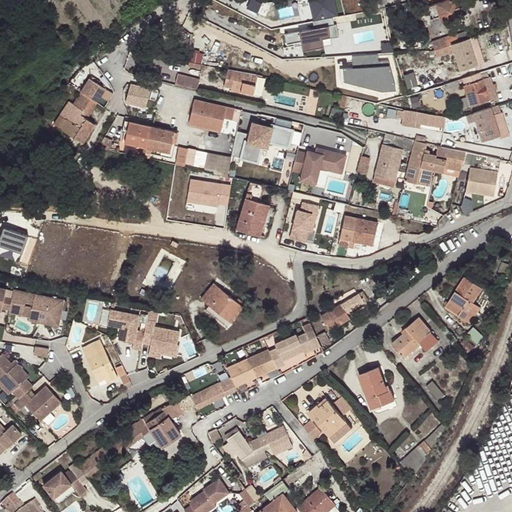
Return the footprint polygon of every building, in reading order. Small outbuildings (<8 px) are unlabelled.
[(263,0),(253,0),(251,7),(263,11),(266,1),(263,0)] [(335,0),(310,0),(314,20),(331,17),(339,15),(335,0)] [(367,0),(370,10),(385,7),(383,0),(367,0)] [(447,0),(427,7),(436,33),(451,28),(449,21),(453,20),(454,23),(463,20),(456,0),(447,0)] [(281,17),(294,14),(292,5),(279,8),(281,17)] [(371,16),(386,12),(385,7),(370,10),(371,16)] [(331,17),(314,20),(315,26),(285,31),(287,43),(302,40),(303,48),(326,44),(325,38),(338,36),(336,24),(332,24),(331,17)] [(432,41),(435,50),(459,41),(456,33),(432,41)] [(476,36),(469,38),(477,65),(484,63),(476,36)] [(477,65),(469,38),(459,41),(435,50),(437,57),(453,52),(459,71),(477,65)] [(352,66),(342,67),(343,79),(382,88),(382,83),(396,86),(387,60),(376,61),(376,54),(351,55),(352,66)] [(241,71),(227,68),(224,85),(241,89),(259,85),(256,74),(256,71),(241,71)] [(179,73),(176,84),(188,87),(197,89),(200,79),(179,73)] [(470,106),(488,100),(479,73),(461,79),(470,106)] [(89,78),(79,91),(96,102),(105,88),(89,78)] [(454,81),(445,84),(448,96),(458,92),(454,81)] [(130,94),(136,84),(130,83),(127,93),(130,94)] [(145,107),(150,88),(136,84),(130,94),(127,93),(125,102),(145,107)] [(96,102),(79,91),(72,103),(73,104),(68,112),(65,111),(61,116),(65,118),(63,120),(58,117),(55,123),(82,142),(95,123),(85,117),(96,102)] [(227,107),(195,99),(189,123),(214,129),(221,131),(224,118),(233,120),(235,109),(227,107)] [(509,136),(500,105),(491,108),(500,136),(499,136),(500,139),(509,136)] [(437,127),(440,115),(403,108),(400,124),(419,128),(420,123),(437,127)] [(491,108),(472,113),(475,121),(482,141),(499,136),(500,136),(491,108)] [(475,121),(472,113),(465,116),(468,123),(475,121)] [(289,146),(292,130),(248,120),(239,160),(257,164),(261,146),(268,142),(289,146)] [(143,146),(147,147),(169,152),(174,132),(130,121),(125,142),(143,146)] [(415,141),(384,134),(382,144),(403,150),(412,152),(415,141)] [(462,163),(463,164),(466,152),(457,150),(452,149),(437,146),(435,154),(425,151),(427,143),(415,141),(412,152),(405,181),(419,185),(424,168),(443,173),(445,168),(447,160),(462,163)] [(57,154),(68,162),(75,152),(63,144),(57,154)] [(403,150),(382,144),(374,174),(395,179),(395,177),(400,162),(403,150)] [(175,164),(184,166),(188,148),(179,146),(175,164)] [(184,166),(194,168),(199,151),(188,148),(184,166)] [(297,150),(292,170),(301,173),(299,180),(314,184),(318,170),(341,176),(346,156),(317,149),(315,155),(297,150)] [(194,168),(204,170),(208,153),(199,151),(194,168)] [(500,160),(466,152),(463,164),(471,166),(466,192),(489,195),(492,182),(495,183),(500,160)] [(231,159),(208,153),(204,170),(227,176),(231,159)] [(445,168),(460,171),(462,163),(447,160),(445,168)] [(400,162),(395,177),(403,179),(406,164),(400,162)] [(231,184),(189,178),(186,201),(217,206),(218,202),(228,204),(231,184)] [(260,202),(265,185),(250,182),(236,229),(260,236),(269,205),(260,202)] [(395,216),(403,218),(409,195),(401,193),(395,216)] [(300,211),(296,210),(289,238),(304,242),(307,231),(312,232),(319,205),(303,201),(300,211)] [(344,204),(336,202),(333,211),(342,213),(344,204)] [(350,241),(373,246),(378,223),(345,215),(338,245),(348,248),(350,241)] [(28,235),(3,227),(0,237),(0,245),(22,253),(28,235)] [(445,308),(469,324),(479,307),(472,303),(481,289),(464,278),(445,308)] [(201,298),(230,322),(242,306),(214,283),(201,298)] [(55,321),(59,299),(13,289),(12,298),(9,309),(9,311),(23,314),(25,305),(25,301),(33,303),(32,306),(30,316),(55,321)] [(320,317),(329,331),(349,319),(346,313),(363,302),(358,294),(320,317)] [(9,309),(12,298),(4,296),(2,307),(9,309)] [(63,300),(59,299),(55,321),(30,316),(29,320),(58,325),(63,300)] [(30,316),(32,306),(25,305),(23,314),(30,316)] [(142,343),(145,332),(137,330),(140,316),(111,309),(107,325),(121,328),(123,328),(122,331),(121,331),(119,340),(134,343),(133,349),(141,350),(142,343)] [(419,317),(405,328),(407,331),(403,334),(392,343),(404,358),(419,346),(425,352),(438,341),(419,317)] [(175,355),(180,332),(155,327),(156,322),(147,320),(145,332),(142,343),(151,345),(150,350),(175,355)] [(303,352),(320,344),(311,327),(296,335),(294,333),(273,343),(274,347),(268,350),(276,367),(283,364),(281,359),(302,349),(303,352)] [(318,336),(323,345),(329,342),(325,332),(318,336)] [(105,378),(107,382),(118,377),(99,338),(82,346),(98,381),(105,378)] [(474,348),(466,338),(461,343),(470,352),(474,348)] [(39,346),(37,353),(50,355),(51,347),(39,346)] [(256,377),(276,367),(268,350),(267,348),(246,358),(256,377)] [(2,353),(0,354),(0,379),(1,378),(3,376),(15,389),(12,391),(19,398),(26,392),(33,385),(26,378),(29,375),(17,362),(14,365),(11,368),(8,365),(11,363),(2,353)] [(256,377),(246,358),(226,368),(231,378),(236,387),(256,377)] [(359,375),(371,409),(395,401),(391,390),(387,392),(378,368),(359,375)] [(1,378),(12,391),(15,389),(3,376),(1,378)] [(197,410),(237,390),(236,387),(231,378),(191,397),(197,410)] [(426,387),(437,400),(443,395),(432,381),(426,387)] [(26,392),(15,402),(20,409),(26,404),(41,420),(62,401),(46,384),(32,398),(26,392)] [(344,415),(353,407),(337,388),(334,391),(340,398),(334,403),(344,415)] [(172,422),(197,410),(191,397),(190,394),(162,407),(172,422)] [(319,403),(309,411),(329,435),(347,421),(329,400),(322,406),(319,403)] [(181,434),(172,422),(162,407),(133,426),(119,436),(127,447),(150,430),(162,447),(181,434)] [(302,427),(313,439),(320,432),(310,420),(302,427)] [(335,442),(352,428),(347,421),(329,435),(335,442)] [(0,422),(0,440),(6,447),(21,433),(12,423),(5,429),(0,422)] [(284,425),(259,437),(264,446),(266,450),(290,439),(284,425)] [(248,442),(237,428),(225,436),(242,461),(257,454),(256,450),(264,446),(259,437),(248,442)] [(127,447),(119,436),(78,466),(87,478),(127,447)] [(425,459),(431,450),(424,442),(418,447),(423,454),(421,456),(425,459)] [(43,484),(53,497),(71,484),(75,490),(79,496),(87,490),(72,470),(65,475),(62,470),(43,484)] [(192,506),(185,511),(209,511),(216,507),(215,504),(230,494),(220,479),(204,490),(205,492),(192,500),(194,502),(195,504),(192,506)] [(289,489),(282,480),(266,493),(272,501),(258,511),(295,511),(297,511),(292,505),(287,500),(283,494),(289,489)] [(53,497),(57,503),(75,490),(71,484),(53,497)] [(255,502),(261,497),(252,484),(246,489),(255,502)] [(321,488),(297,508),(300,511),(339,511),(334,505),(335,505),(321,488)] [(250,506),(255,502),(246,489),(240,493),(249,506),(250,506)] [(19,502),(13,493),(11,495),(1,503),(9,511),(42,511),(38,507),(36,508),(31,502),(25,507),(21,501),(19,502)] [(36,499),(31,502),(36,508),(38,507),(40,505),(36,499)]
